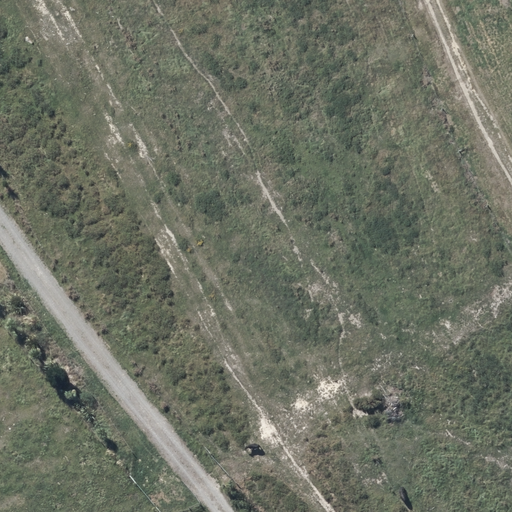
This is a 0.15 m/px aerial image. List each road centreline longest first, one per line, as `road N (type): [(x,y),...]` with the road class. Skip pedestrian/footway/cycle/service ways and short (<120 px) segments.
road 1 (track): [(67,0),(208,242),(406,511)]
road 2 (track): [(0,254),(198,511)]
